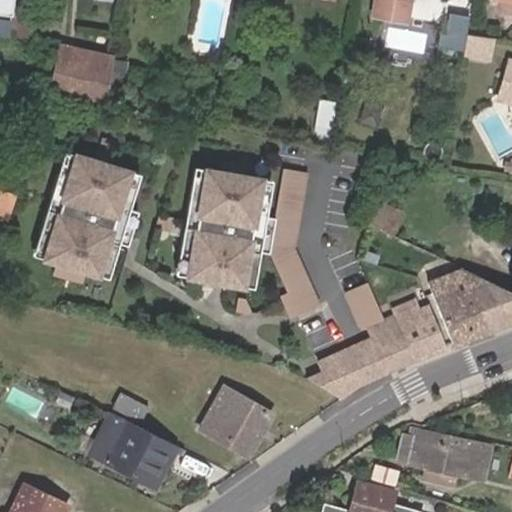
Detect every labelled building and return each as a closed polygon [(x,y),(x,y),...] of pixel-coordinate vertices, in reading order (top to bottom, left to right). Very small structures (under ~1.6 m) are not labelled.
[(375,0),(373,14),(405,19),(407,0),(375,0)] [(447,33),(451,12),(445,11),(441,32),(447,33)] [(467,29),(469,15),(451,12),(447,33),(441,32),(439,46),(464,50),(467,29)] [(11,19),(8,35),(34,39),(37,22),(11,19)] [(487,54),(492,35),(467,29),(464,50),(487,54)] [(58,44),(45,97),(79,104),(80,103),(92,53),(58,44)] [(104,107),(112,58),(92,53),(80,103),(104,107)] [(511,63),(501,96),(511,100),(511,63)] [(312,141),(327,144),(333,104),(318,101),(312,141)] [(112,278),(143,174),(68,152),(37,256),(112,278)] [(252,284),(271,177),(194,164),(175,270),(252,284)] [(295,246),(308,172),(282,167),(268,245),(297,312),(319,303),(295,246)] [(380,223),(396,231),(405,212),(388,204),(380,223)] [(511,322),(511,291),(441,257),(422,264),(427,280),(425,280),(452,346),(511,322)] [(58,263),(55,273),(84,282),(87,272),(58,263)] [(368,324),(381,318),(367,285),(348,293),(362,327),(368,324)] [(393,314),(414,362),(445,349),(426,305),(417,308),(413,300),(390,309),(393,314)] [(414,362),(393,314),(381,318),(368,324),(373,337),(320,360),(324,371),(308,378),(314,380),(339,398),(357,387),(414,362)] [(248,454),(272,412),(224,386),(201,428),(248,454)] [(120,391),(113,406),(140,420),(148,405),(120,391)] [(108,413),(88,453),(154,486),(175,447),(108,413)] [(481,478),(489,443),(415,427),(411,426),(409,434),(415,436),(409,462),(481,478)] [(409,462),(415,436),(409,434),(403,433),(397,460),(409,462)] [(392,485),(396,472),(376,466),(372,479),(392,485)] [(417,511),(392,506),(395,492),(355,481),(348,511),(342,511),(325,507),(323,511),(417,511)] [(63,511),(67,506),(23,484),(9,511),(63,511)]
